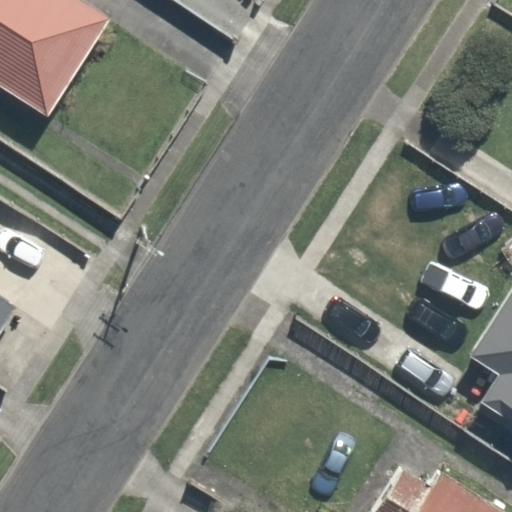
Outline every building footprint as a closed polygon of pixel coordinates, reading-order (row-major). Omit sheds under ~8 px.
[(0,0),(0,81),(43,109),(113,0),(0,0)] [(424,165),(397,200),(465,252),(492,217),(424,165)] [(511,261),(463,337),(492,356),(472,387),(511,413),(511,261)] [(0,331),(20,299),(0,287),(0,331)] [(387,445),(348,510),(351,511),(511,511),(511,490),(429,441),(417,462),(387,445)]
